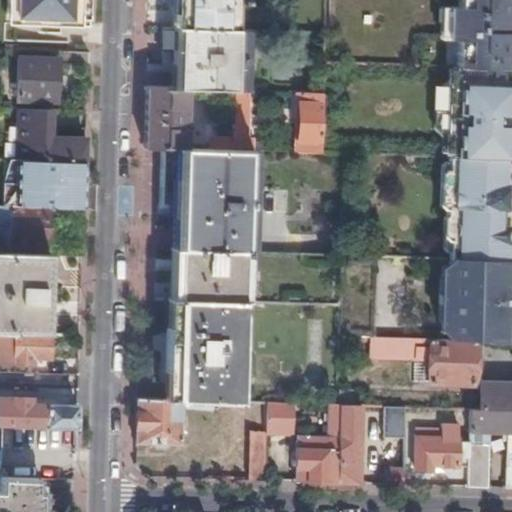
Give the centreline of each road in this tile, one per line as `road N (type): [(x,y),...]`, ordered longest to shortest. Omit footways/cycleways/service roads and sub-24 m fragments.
road 1 (tertiary): [(102,499),(119,0)]
road 2 (residential): [(102,499),(511,511)]
